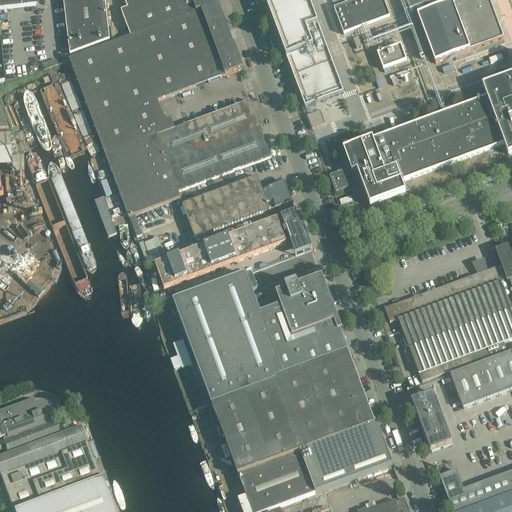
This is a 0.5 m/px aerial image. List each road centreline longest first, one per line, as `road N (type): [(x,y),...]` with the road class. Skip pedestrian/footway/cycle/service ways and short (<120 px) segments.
road 1 (unclassified): [(428,511),(332,255)]
road 2 (unclassified): [(332,255),(237,0)]
road 3 (unclassified): [(332,255),(511,190)]
